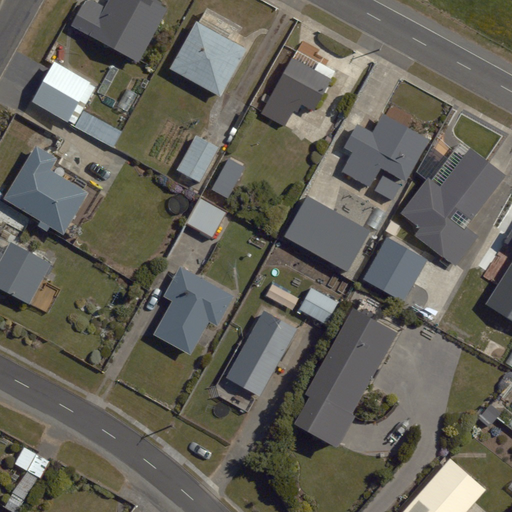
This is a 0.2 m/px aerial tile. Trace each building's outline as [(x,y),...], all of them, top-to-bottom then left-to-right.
[(92,0),(60,55),(134,98),(168,38),(101,0),(92,0)] [(260,72),(199,42),(159,101),(215,139),(260,72)] [(342,105),(288,77),(252,151),(309,162),(342,105)] [(101,114),(52,85),(28,133),(78,163),(101,114)] [(439,172),(374,132),(328,205),(360,228),(377,214),(396,225),(439,172)] [(248,167),(230,157),(213,190),(231,200),(248,167)] [(511,215),(511,210),(455,169),(391,257),(451,300),(511,215)] [(212,189),(183,173),(169,198),(196,215),(212,189)] [(88,225),(26,191),(0,236),(62,271),(88,225)] [(226,249),(195,228),(183,263),(202,273),(226,249)] [(511,273),(488,315),(511,334),(511,273)] [(42,298),(2,277),(0,281),(0,332),(24,347),(42,298)] [(343,302),(308,285),(296,307),(332,325),(343,302)] [(226,341),(180,314),(142,379),(188,406),(226,341)] [(335,334),(306,314),(295,337),(318,355),(335,334)] [(392,368),(342,345),(291,459),(341,482),(392,368)] [(296,367),(257,348),(218,417),(254,438),(296,367)] [(38,511),(47,500),(12,480),(2,506),(3,511),(38,511)] [(489,511),(446,481),(423,511),(489,511)]
